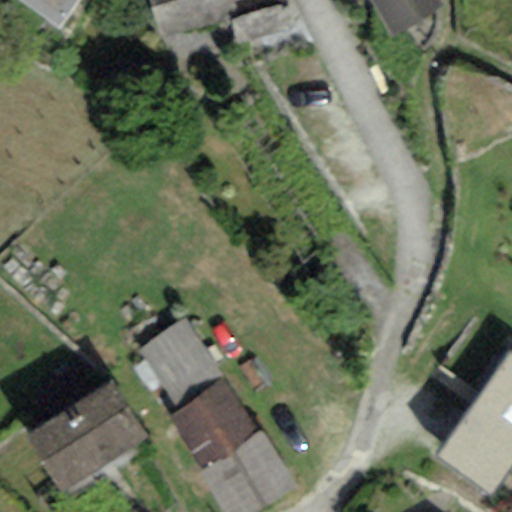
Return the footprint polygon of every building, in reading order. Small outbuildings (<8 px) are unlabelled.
[(76,0),(12,0),(55,30),(76,0)] [(155,0),(165,32),(229,13),(244,33),(291,20),(282,0),(155,0)] [(379,0),(393,23),(433,0),(379,0)] [(146,355),(179,416),(224,392),(191,331),(146,355)] [(511,344),(509,342),(435,446),(491,486),(511,455),(511,344)] [(62,490),(141,438),(107,386),(28,438),(62,490)] [(209,472),(255,448),(224,392),(179,416),(209,472)] [(209,472),(230,511),(252,511),(281,497),(255,448),(209,472)]
